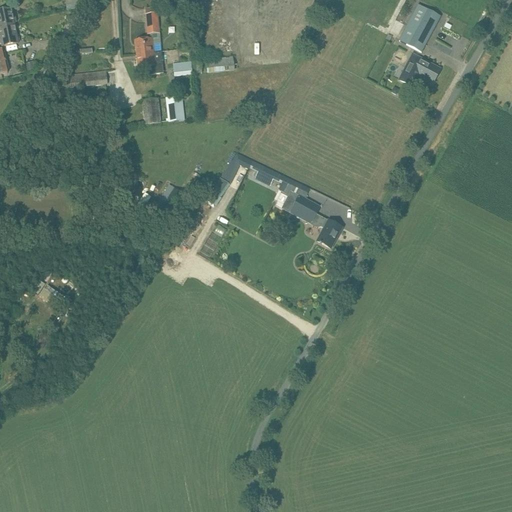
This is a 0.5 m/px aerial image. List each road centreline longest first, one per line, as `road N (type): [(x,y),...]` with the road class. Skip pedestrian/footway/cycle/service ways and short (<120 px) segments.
road 1 (unclassified): [(256,511),(250,481),(261,426),(507,0)]
road 2 (unclassified): [(0,135),(90,0)]
